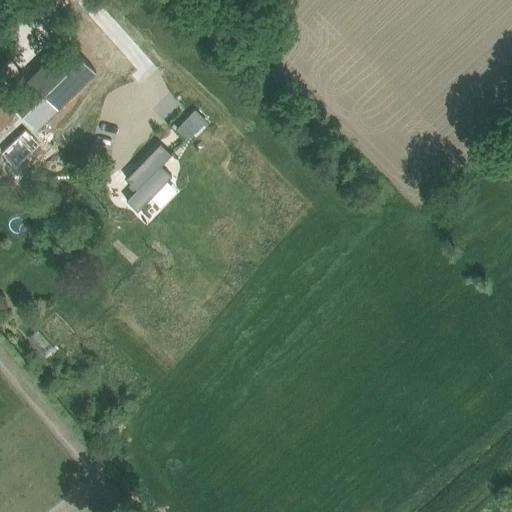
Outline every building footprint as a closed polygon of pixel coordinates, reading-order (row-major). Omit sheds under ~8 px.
[(72,38),(5,103),(30,129),(96,64),(72,38)] [(0,127),(12,116),(2,105),(0,106),(0,127)] [(185,118),(196,129),(206,119),(195,108),(185,118)] [(22,175),(49,149),(30,129),(4,153),(22,175)] [(173,155),(162,145),(129,180),(139,190),(129,201),(140,211),(173,176),(162,166),(173,155)] [(501,151),(466,183),(477,195),(511,163),(501,151)] [(243,187),(251,178),(233,160),(224,169),(243,187)] [(78,304),(38,335),(73,380),(89,367),(83,359),(107,342),(78,304)]
